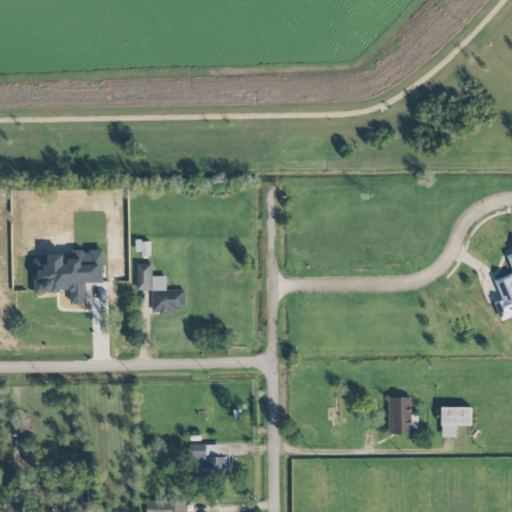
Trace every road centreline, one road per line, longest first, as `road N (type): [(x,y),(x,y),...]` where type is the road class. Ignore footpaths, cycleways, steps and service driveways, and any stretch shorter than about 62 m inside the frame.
road 1 (residential): [(278,511),(274,189)]
road 2 (residential): [(0,368),(276,365)]
road 3 (residential): [(511,201),(474,214),(445,264),(420,282),(275,287)]
